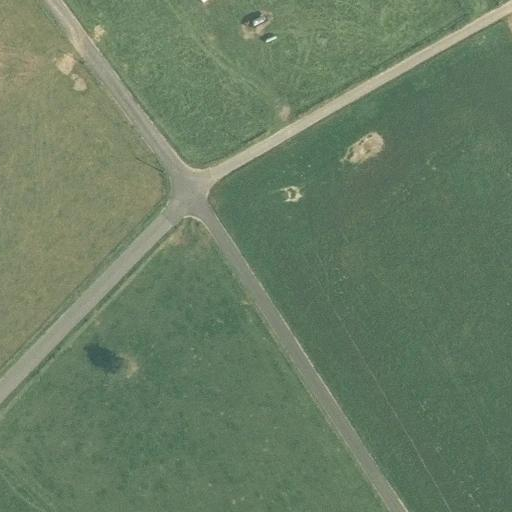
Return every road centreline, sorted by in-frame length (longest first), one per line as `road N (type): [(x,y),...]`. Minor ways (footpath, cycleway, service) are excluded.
road 1 (track): [(190,192),(395,511)]
road 2 (track): [(511,7),(190,192)]
road 3 (track): [(0,391),(190,192)]
